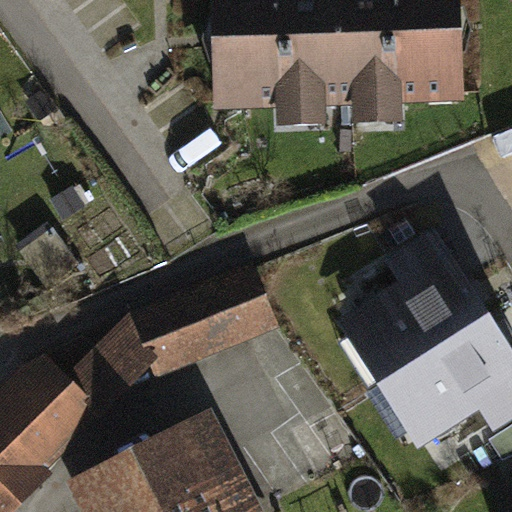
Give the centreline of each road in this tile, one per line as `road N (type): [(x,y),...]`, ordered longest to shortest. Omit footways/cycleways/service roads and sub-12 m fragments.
road 1 (residential): [(0,365),(215,259),(426,189),(494,213),(511,240)]
road 2 (residential): [(31,0),(167,193)]
